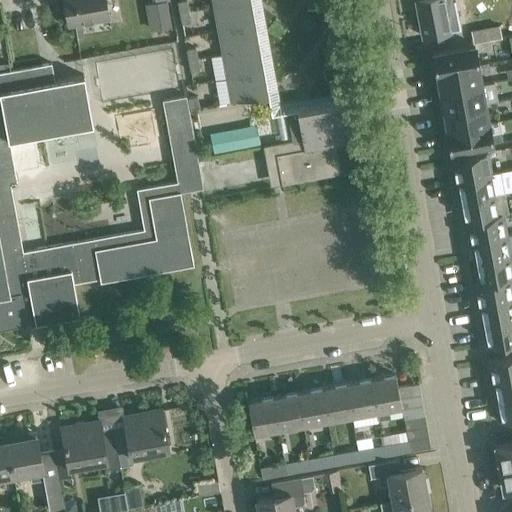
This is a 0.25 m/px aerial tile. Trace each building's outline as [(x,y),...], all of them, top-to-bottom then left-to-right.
[(70,0),(71,1),(65,2),(69,23),(112,15),(109,0),(70,0)] [(172,25),(167,0),(157,0),(145,3),(150,29),(172,25)] [(182,0),(178,1),(180,12),(189,10),(187,0),(182,0)] [(245,0),(214,6),(218,29),(256,22),(251,0),(245,0)] [(416,0),(423,35),(443,32),(450,30),(448,20),(458,18),(454,0),(416,0)] [(189,10),(180,12),(182,23),(191,21),(189,10)] [(260,46),(256,22),(218,29),(223,53),(260,46)] [(433,51),(436,71),(478,63),(474,43),(433,51)] [(189,59),(198,57),(196,46),(187,48),(189,59)] [(264,70),(260,46),(223,53),(227,77),(264,70)] [(198,57),(189,59),(191,70),(200,69),(198,57)] [(0,327),(17,325),(27,323),(26,321),(35,319),(36,321),(37,321),(37,319),(78,312),(78,314),(80,313),(73,280),(100,275),(101,280),(102,279),(102,278),(192,262),(192,263),(194,263),(183,202),(181,191),(189,189),(195,188),(202,187),(204,186),(190,108),(188,97),(186,97),(186,95),(165,98),(176,161),(179,181),(138,188),(145,230),(111,235),(48,246),(22,250),(10,181),(17,180),(15,172),(9,140),(13,139),(34,136),(46,134),(93,126),(88,94),(84,74),(55,79),(52,62),(41,64),(12,69),(0,71),(0,327)] [(436,71),(440,90),(482,83),(478,63),(436,71)] [(269,94),(264,70),(227,77),(231,101),(269,94)] [(444,110),(485,103),(482,83),(440,90),(444,110)] [(188,97),(190,108),(199,107),(197,95),(188,97)] [(333,142),(361,137),(354,99),(326,104),(333,142)] [(444,110),(447,130),(489,123),(485,103),(444,110)] [(297,109),(304,147),(333,142),(326,104),(297,109)] [(281,152),(304,147),(297,109),(286,111),(292,139),(279,142),(281,152)] [(212,132),(215,150),(262,141),(258,122),(212,132)] [(489,123),(447,130),(451,150),(492,143),(489,123)] [(333,142),(338,172),(367,167),(361,138),(361,137),(333,142)] [(333,142),(304,147),(281,152),(276,152),(282,183),(338,172),(333,142)] [(487,150),(452,157),(456,178),(491,172),(487,150)] [(491,172),(456,178),(460,199),(505,191),(501,170),(491,172)] [(460,199),(464,220),(503,213),(508,212),(505,191),(460,199)] [(503,213),(464,220),(464,221),(468,220),(472,240),(506,234),(503,213)] [(506,234),(472,240),(475,261),(510,254),(506,234)] [(511,264),(510,254),(475,261),(479,281),(475,281),(475,282),(511,275),(511,264)] [(511,275),(475,282),(479,303),(511,296),(511,285),(510,276),(511,276),(511,275)] [(511,296),(479,303),(483,324),(511,318),(511,296)] [(511,318),(483,324),(487,345),(511,340),(511,318)] [(511,352),(489,357),(493,379),(511,375),(511,352)] [(377,409),(376,409),(378,418),(390,416),(388,407),(401,404),(396,373),(371,377),(377,409)] [(511,375),(493,379),(497,400),(511,397),(511,375)] [(377,409),(371,377),(346,382),(352,413),(376,409),(377,409)] [(322,386),(328,418),(352,413),(346,382),(322,386)] [(398,386),(400,396),(421,393),(419,382),(398,386)] [(297,391),(303,422),(328,418),(322,386),(297,391)] [(273,395),(278,426),(303,422),(297,391),(273,395)] [(400,396),(402,407),(423,403),(421,393),(400,396)] [(254,431),(278,426),(273,395),(248,400),(254,431)] [(511,397),(497,400),(500,421),(511,419),(511,397)] [(402,407),(404,418),(425,414),(423,403),(402,407)] [(112,428),(119,464),(132,462),(130,449),(167,443),(167,448),(168,448),(161,408),(139,412),(140,418),(126,420),(125,414),(124,415),(125,425),(112,428)] [(404,418),(406,428),(427,425),(425,414),(404,418)] [(119,464),(112,428),(101,430),(99,419),(98,419),(99,425),(85,427),(84,422),(62,426),(66,447),(54,449),(60,478),(71,476),(69,465),(105,459),(107,466),(119,464)] [(406,428),(408,439),(429,435),(427,425),(406,428)] [(496,453),(499,466),(511,463),(511,427),(511,428),(511,433),(511,440),(496,444),(497,453),(496,453)] [(7,436),(14,473),(30,470),(31,480),(44,478),(49,508),(51,508),(65,505),(64,500),(60,478),(54,449),(40,452),(37,434),(24,437),(23,433),(7,436)] [(408,439),(408,440),(410,450),(431,446),(429,435),(408,439)] [(0,475),(14,473),(7,436),(0,436),(0,475)] [(384,454),(410,450),(408,440),(383,444),(384,454)] [(383,444),(359,449),(360,459),(384,454),(383,444)] [(360,459),(359,449),(334,453),(336,463),(360,459)] [(334,453),(309,458),(311,468),(336,463),(334,453)] [(379,461),(369,463),(371,477),(378,476),(380,485),(389,483),(392,499),(427,493),(422,466),(401,470),(399,457),(379,461)] [(309,458),(285,462),(287,472),(311,468),(309,458)] [(262,477),(287,472),(285,462),(260,466),(262,477)] [(511,463),(499,466),(501,480),(502,480),(504,489),(511,486),(511,463)] [(337,469),(300,476),(271,481),(274,495),(257,498),(259,511),(294,511),(293,505),(301,504),(304,499),(302,490),(311,488),(314,484),(313,478),(320,477),(321,483),(329,481),(330,489),(340,487),(337,469)] [(123,485),(128,508),(144,505),(139,482),(123,485)] [(430,511),(427,493),(392,499),(379,501),(380,511),(430,511)] [(75,498),(64,500),(65,505),(65,511),(72,511),(78,511),(75,498)] [(163,501),(155,502),(156,511),(163,511),(165,511),(163,501)]
